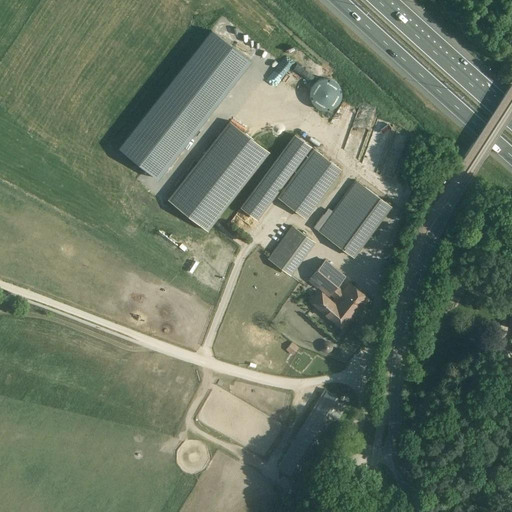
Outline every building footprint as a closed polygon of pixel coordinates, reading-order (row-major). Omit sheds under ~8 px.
[(251,61),(211,30),(119,148),(158,179),(251,61)] [(337,108),(336,78),(309,79),(310,108),(337,108)] [(228,121),(168,201),(207,231),(268,151),(228,121)] [(294,132),(241,207),(258,218),(311,144),(294,132)] [(338,167),(312,149),(277,197),(303,216),(338,167)] [(389,204),(355,180),(328,217),(323,214),(313,227),(351,255),(389,204)] [(292,225),(268,258),(291,274),(315,242),(292,225)] [(370,299),(350,284),(349,282),(342,290),(337,286),(346,276),(325,259),(307,280),(317,288),(317,287),(323,292),(329,297),(331,295),(336,299),(334,302),(322,293),(313,305),(321,310),(320,311),(345,330),(370,299)] [(453,293),(461,276),(456,274),(448,290),(453,293)] [(291,341),(285,349),(292,355),(298,346),(291,341)] [(349,403),(326,390),(281,469),(304,482),(349,403)]
